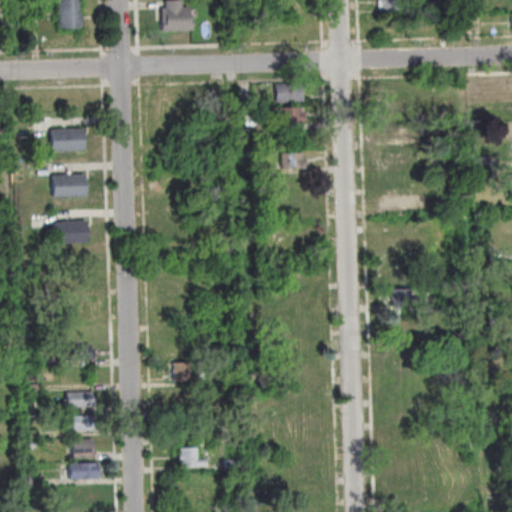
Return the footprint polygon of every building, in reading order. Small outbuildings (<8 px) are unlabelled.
[(59,0),(79,0),(80,17),(83,17),(83,29),(60,30),(59,0)] [(382,0),(401,0),(401,5),(407,4),(407,10),(379,11),(379,2),(383,1),(382,0)] [(468,0),(483,0),(484,14),(468,15),(468,0)] [(162,12),(166,11),(166,3),(181,2),(182,11),(189,11),(189,22),(192,22),(192,32),(163,33),(162,12)] [(451,3),(452,12),(438,13),(438,3),(451,3)] [(392,16),(376,16),(376,30),(392,30),(392,16)] [(405,82),(384,82),(384,99),(405,99),(405,82)] [(302,83),(302,101),(275,102),(274,84),(302,83)] [(60,109),(80,109),(80,90),(60,90),(60,109)] [(384,103),(384,122),(406,122),(406,103),(384,103)] [(279,124),(278,108),(298,107),(298,112),(303,111),(303,123),(279,124)] [(162,109),(162,128),(189,128),(189,109),(162,109)] [(255,127),(241,127),(240,115),(255,114),(255,127)] [(49,129),(82,128),(83,150),(50,151),(49,129)] [(385,165),(409,165),(409,148),(385,148),(385,165)] [(280,169),(280,154),(299,153),(299,159),(303,159),(303,168),(280,169)] [(475,168),(474,159),(486,159),(487,168),(475,168)] [(244,173),(244,162),(259,162),(259,173),(244,173)] [(386,187),(408,187),(408,171),(386,171),(386,187)] [(281,191),(303,191),(303,173),(281,173),(281,191)] [(51,175),(84,174),(85,196),(52,197),(51,175)] [(194,175),(165,175),(165,196),(194,196),(194,175)] [(282,197),(282,214),(304,214),(304,197),(282,197)] [(52,221),(85,220),(86,242),(53,243),(52,221)] [(305,241),(305,221),(285,221),(285,241),(305,241)] [(165,242),(187,242),(187,223),(165,223),(165,242)] [(491,259),(475,260),(475,247),(490,247),(491,259)] [(307,263),(286,263),(286,283),(307,283),(307,263)] [(409,282),(391,282),(390,266),(409,266),(409,282)] [(189,297),(189,271),(170,271),(170,297),(189,297)] [(90,291),(90,273),(60,273),(60,291),(90,291)] [(392,306),(392,290),(410,289),(410,305),(392,306)] [(281,308),(314,309),(314,291),(281,291),(281,308)] [(393,330),(393,314),(411,313),(412,329),(393,330)] [(172,327),(171,352),(191,353),(191,328),(172,327)] [(410,363),(416,347),(401,342),(395,358),(410,363)] [(62,344),(89,343),(89,351),(93,351),(94,358),(63,359),(62,344)] [(310,361),(284,361),(284,378),(310,378),(310,361)] [(194,381),(172,381),(171,364),(188,364),(189,375),(193,374),(194,381)] [(221,385),(220,368),(234,368),(234,385),(221,385)] [(392,399),(412,399),(412,381),(392,381),(392,399)] [(24,384),(37,384),(37,392),(24,392),(24,384)] [(286,385),(286,403),(308,403),(308,385),(286,385)] [(65,391),(91,391),(91,397),(95,396),(95,406),(65,407),(65,391)] [(420,405),(393,405),(393,423),(420,423),(420,405)] [(287,412),(287,429),(316,429),(316,412),(287,412)] [(70,416),(91,415),(92,430),(71,430),(70,416)] [(25,438),(25,430),(38,430),(38,438),(25,438)] [(395,446),(424,446),(424,430),(395,430),(395,446)] [(292,434),(292,452),(313,452),(313,434),(292,434)] [(71,439),(91,439),(92,456),(71,456),(71,439)] [(180,466),(180,449),(196,448),(196,460),(205,459),(205,465),(180,466)] [(390,452),(390,468),(425,468),(425,452),(390,452)] [(294,476),(313,476),(313,458),(294,458),(294,476)] [(224,460),(237,460),(238,470),(225,470),(224,460)] [(68,464),(97,463),(97,479),(68,479),(68,464)] [(42,475),(42,485),(25,485),(25,475),(42,475)] [(422,479),(395,479),(395,496),(422,496),(422,479)] [(76,487),(77,505),(97,504),(97,493),(94,493),(94,487),(76,487)]
